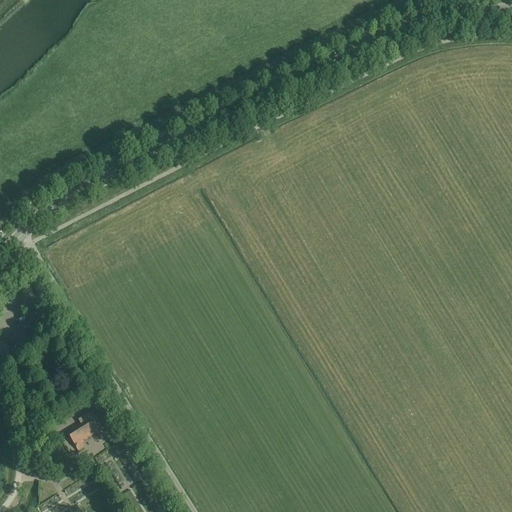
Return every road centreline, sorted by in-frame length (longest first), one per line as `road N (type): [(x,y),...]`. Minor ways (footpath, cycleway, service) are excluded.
road 1 (tertiary): [(24,230),(56,203),(394,34),(455,13),(511,10)]
road 2 (unclassified): [(194,511),(24,230)]
road 3 (unclassified): [(0,509),(14,490),(18,450),(0,379)]
